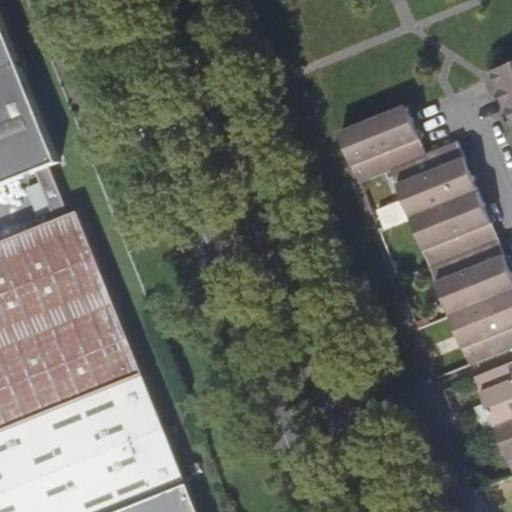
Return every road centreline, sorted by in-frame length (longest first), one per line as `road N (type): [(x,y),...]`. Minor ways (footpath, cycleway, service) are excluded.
road 1 (tertiary): [(111,0),(317,511)]
road 2 (residential): [(430,399),(473,511)]
